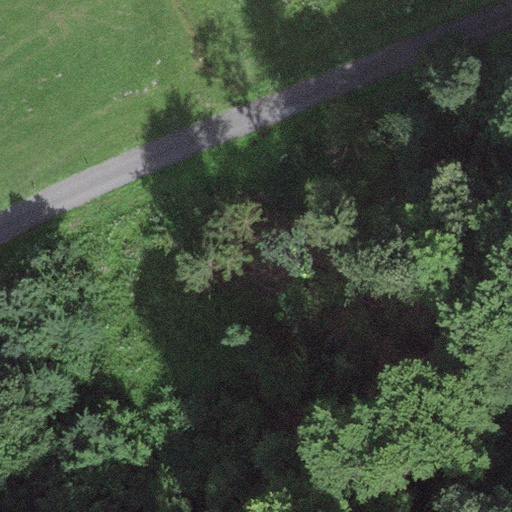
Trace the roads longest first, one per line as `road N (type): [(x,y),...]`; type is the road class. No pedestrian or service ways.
road 1 (unclassified): [(0,226),(257,110),(511,21)]
road 2 (trunk): [(511,14),(0,170)]
